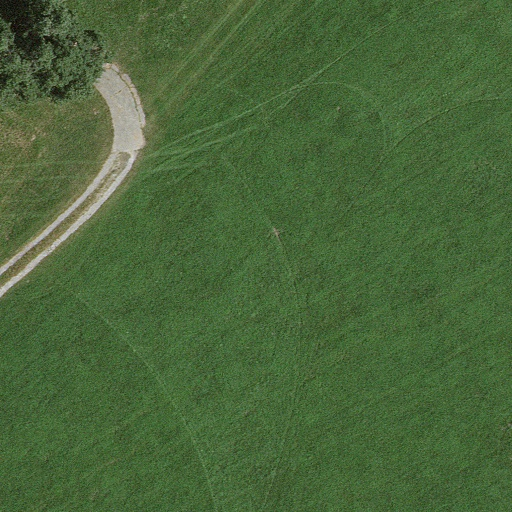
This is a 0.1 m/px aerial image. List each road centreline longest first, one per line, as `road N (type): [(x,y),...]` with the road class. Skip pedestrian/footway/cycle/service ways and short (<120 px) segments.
road 1 (track): [(0,39),(41,39),(89,58),(107,75),(126,123),(125,147),(89,201),(0,282)]
road 2 (track): [(125,147),(255,0)]
